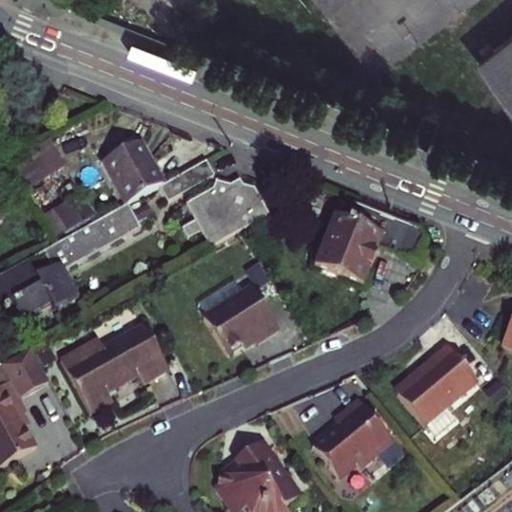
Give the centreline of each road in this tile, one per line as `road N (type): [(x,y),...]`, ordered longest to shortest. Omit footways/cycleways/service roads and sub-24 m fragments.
road 1 (tertiary): [(0,25),(473,214)]
road 2 (residential): [(473,214),(446,278),(396,331),(78,483)]
